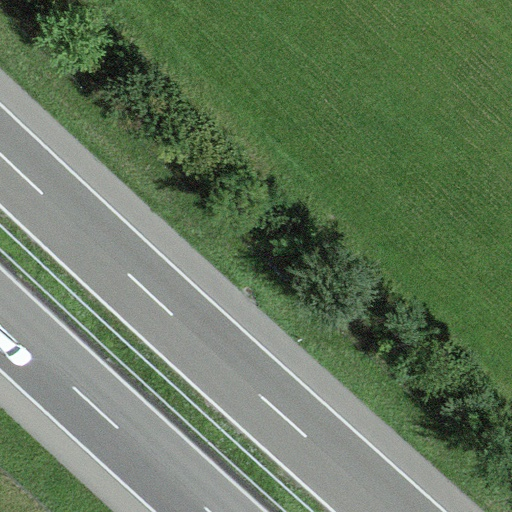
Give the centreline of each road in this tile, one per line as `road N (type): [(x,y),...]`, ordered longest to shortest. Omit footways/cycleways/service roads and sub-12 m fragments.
road 1 (motorway): [(387,511),(0,151)]
road 2 (motorway): [(0,315),(212,511)]
